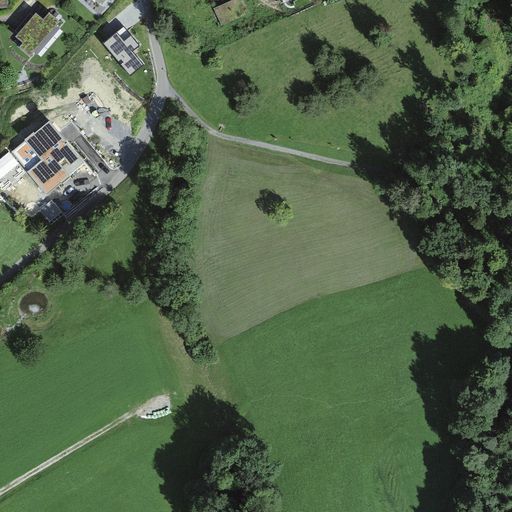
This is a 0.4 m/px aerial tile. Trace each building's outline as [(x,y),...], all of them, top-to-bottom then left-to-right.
[(7,0),(0,0),(0,8),(8,7),(7,0)] [(84,0),(100,13),(110,0),(84,0)] [(249,12),(242,0),(235,0),(215,11),(223,25),(249,12)] [(55,23),(46,14),(39,21),(29,14),(13,37),(20,44),(17,48),(27,56),(55,23)] [(27,142),(38,170),(64,160),(68,169),(88,162),(79,137),(70,140),(65,128),(27,142)]
